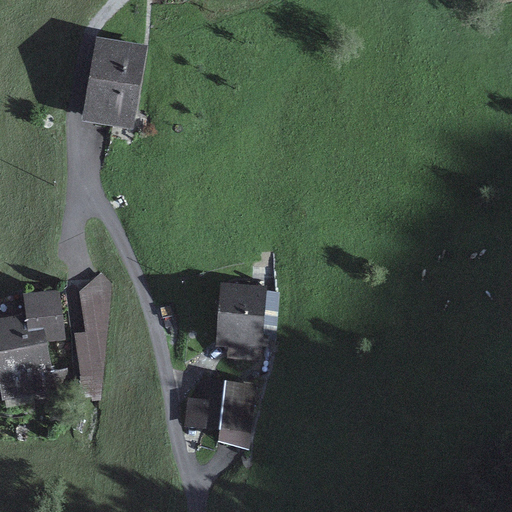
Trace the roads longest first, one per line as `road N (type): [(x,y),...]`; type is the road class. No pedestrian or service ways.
road 1 (track): [(84,271),(73,217),(87,202),(106,207),(164,362),(191,511)]
road 2 (trunk): [(0,247),(144,0)]
